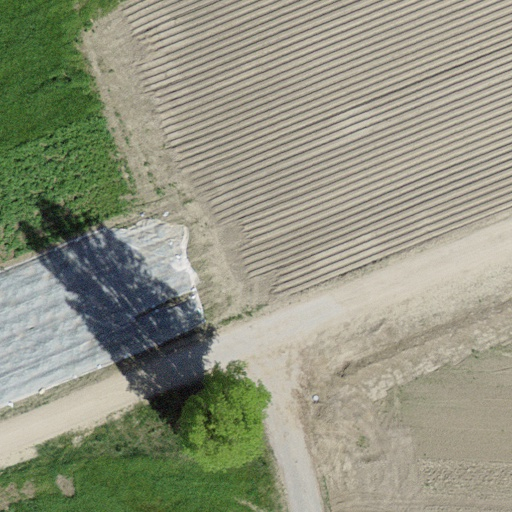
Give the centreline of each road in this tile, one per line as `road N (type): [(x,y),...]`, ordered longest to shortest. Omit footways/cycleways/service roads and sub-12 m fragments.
road 1 (track): [(0,447),(511,243)]
road 2 (track): [(301,511),(264,341)]
